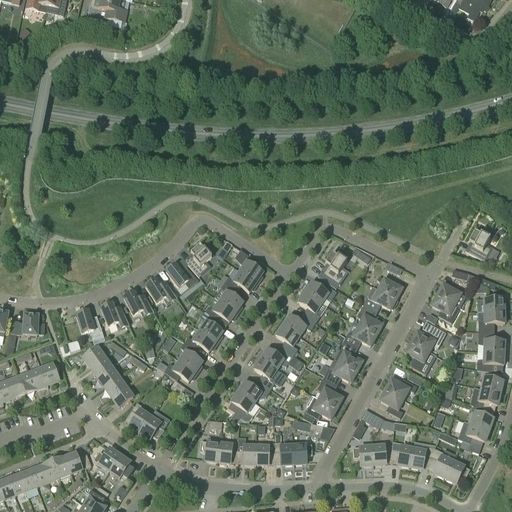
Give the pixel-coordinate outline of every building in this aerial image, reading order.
[(27,0),(25,11),(38,14),(40,7),(47,8),(48,0),(27,0)] [(48,0),(47,8),(53,10),(51,16),(63,19),(66,7),(60,6),(61,0),(48,0)] [(118,11),(120,2),(112,0),(100,0),(99,10),(105,12),(103,20),(125,25),(127,13),(118,11)] [(431,0),(430,2),(445,11),(451,0),(431,0)] [(489,7),(492,0),(481,0),(480,4),(472,0),(457,0),(455,5),(460,8),(458,12),(468,18),(466,22),(474,26),(479,15),(481,16),(489,7)] [(467,254),(465,253),(465,254),(485,265),(485,264),(484,264),(486,260),(493,264),(497,258),(489,254),(491,251),(486,249),(490,241),(480,236),(474,233),(468,244),(472,246),(467,254)] [(227,255),(232,248),(226,244),(222,251),(227,255)] [(204,251),(199,247),(190,255),(193,258),(185,264),(184,262),(183,263),(199,280),(198,279),(209,270),(205,265),(211,259),(204,251)] [(262,275),(251,268),(254,263),(240,253),(235,262),(243,269),(239,274),(258,287),(262,280),(260,279),(263,275),(262,274),(262,275)] [(337,258),(336,258),(332,255),(325,265),(328,267),(323,275),(321,274),(320,274),(339,287),(340,287),(339,286),(347,275),(342,271),(346,264),(337,258)] [(396,277),(399,271),(388,265),(385,272),(396,277)] [(174,268),(173,266),(165,271),(167,273),(165,274),(178,291),(185,286),(188,291),(198,284),(185,269),(180,273),(175,267),(174,268)] [(228,280),(224,285),(234,292),(238,287),(249,295),(248,295),(249,296),(251,292),(253,294),(258,287),(239,274),(233,283),(228,280)] [(466,283),(468,277),(456,274),(455,280),(466,283)] [(378,293),(396,302),(402,291),(401,291),(378,279),(376,283),(381,287),(378,293)] [(154,283),(153,281),(145,286),(146,288),(145,289),(156,306),(163,302),(166,307),(176,301),(165,285),(160,289),(156,282),(154,283)] [(490,292),(493,286),(481,281),(479,287),(490,292)] [(225,294),(219,304),(238,317),(242,310),(240,308),(243,305),(242,304),(242,305),(231,297),(234,292),(224,285),(220,291),(225,294)] [(305,295),(321,306),(325,301),(331,303),(336,295),(326,288),(323,293),(312,286),(312,285),(305,295)] [(460,310),(465,300),(443,288),(443,287),(437,298),(460,310)] [(390,313),(396,302),(378,293),(373,289),(369,296),(363,308),(374,314),(378,306),(389,312),(389,313),(390,313)] [(153,315),(148,305),(145,301),(144,298),(138,301),(134,294),(133,295),(132,293),(124,297),(125,299),(123,300),(133,319),(140,315),(143,320),(153,315)] [(321,306),(305,295),(298,306),(298,305),(309,313),(305,319),(315,326),(320,319),(319,319),(321,317),(320,313),(318,311),(321,306)] [(451,326),(456,317),(460,310),(437,298),(431,308),(431,309),(440,314),(443,315),(440,320),(451,326)] [(484,315),(506,314),(506,306),(504,306),(503,302),(483,303),(484,315)] [(110,306),(109,304),(101,307),(102,310),(100,310),(108,330),(115,327),(118,332),(129,328),(121,311),(115,313),(112,305),(110,306)] [(219,304),(213,313),(208,310),(204,315),(214,322),(217,317),(228,325),(229,326),(231,322),(233,323),(238,317),(219,304)] [(369,322),(374,314),(363,308),(357,319),(361,323),(358,329),(376,339),(382,328),(381,327),(381,328),(369,322)] [(87,313),(86,311),(77,314),(78,316),(76,317),(82,337),(90,335),(91,340),(99,338),(101,345),(105,344),(103,337),(96,319),(90,321),(88,313),(87,313)] [(478,335),(490,335),(490,326),(504,326),(504,322),(507,322),(506,314),(484,315),(484,326),(478,326),(478,335)] [(200,321),(205,324),(199,334),(218,346),(222,340),(220,338),(223,334),(222,334),(222,335),(211,327),(214,322),(204,315),(200,321)] [(35,318),(33,316),(28,316),(27,318),(24,317),(23,328),(18,328),(19,325),(11,323),(9,336),(16,337),(37,338),(38,318),(35,318)] [(315,326),(305,319),(300,326),(289,319),(290,318),(289,318),(282,328),(299,340),(305,330),(310,334),(315,326)] [(293,349),(299,340),(282,328),(275,339),(276,339),(287,346),(282,353),(293,360),(298,352),(293,349)] [(370,350),(376,339),(358,329),(353,339),(347,336),(343,344),(354,350),(358,343),(370,349),(369,350),(370,350)] [(199,334),(192,343),(187,340),(184,345),(194,352),(197,347),(208,355),(211,352),(213,353),(218,346),(199,334)] [(411,345),(428,355),(432,349),(438,351),(442,342),(432,336),(429,342),(417,335),(417,334),(411,345)] [(490,343),(490,335),(478,335),(478,347),(484,348),(483,355),(506,356),(506,348),(504,348),(504,344),(490,343)] [(350,358),(354,350),(343,344),(337,356),(341,360),(338,366),(356,375),(362,364),(361,364),(350,358)] [(116,354),(119,350),(113,345),(110,349),(116,354)] [(180,351),(185,354),(179,364),(197,376),(202,369),(200,368),(202,364),(201,364),(191,357),(194,352),(184,345),(180,351)] [(428,355),(413,347),(411,345),(405,357),(406,356),(413,360),(409,368),(425,378),(436,359),(428,355)] [(90,371),(104,361),(97,350),(83,361),(90,371)] [(119,350),(116,354),(123,359),(126,354),(119,350)] [(293,360),(282,353),(278,359),(267,352),(267,351),(260,361),(276,373),(280,368),(286,370),(293,360)] [(505,364),(506,356),(483,355),(483,362),(477,363),(476,373),(481,374),(489,375),(489,367),(503,368),(503,364),(505,364)] [(137,368),(140,364),(134,360),(131,364),(137,368)] [(97,381),(111,370),(104,361),(90,371),(97,381)] [(273,378),(276,373),(260,361),(253,372),(254,372),(265,379),(260,386),(270,392),(277,383),(273,378)] [(140,364),(137,368),(144,373),(147,369),(140,364)] [(179,364),(175,369),(169,367),(163,375),(164,376),(164,375),(175,383),(176,384),(177,384),(174,382),(177,377),(188,384),(188,385),(191,382),(193,383),(197,376),(179,364)] [(350,386),(356,375),(338,366),(335,371),(330,368),(323,381),(334,387),(338,379),(350,385),(349,386),(350,386)] [(41,372),(47,388),(59,384),(55,376),(56,376),(57,375),(58,374),(58,373),(58,372),(58,371),(58,370),(58,369),(57,368),(56,367),(55,367),(54,367),(53,367),(52,367),(41,372)] [(104,390),(118,380),(111,370),(97,381),(104,390)] [(164,376),(163,375),(157,371),(154,375),(161,380),(164,376)] [(36,392),(47,388),(41,372),(30,376),(36,392)] [(503,377),(489,375),(481,374),(480,380),(483,381),(481,392),(499,397),(502,385),(501,384),(503,377)] [(25,397),(36,392),(30,376),(19,380),(25,397)] [(410,377),(407,382),(412,385),(415,380),(410,377)] [(14,401),(25,397),(19,380),(7,385),(14,401)] [(111,400),(125,390),(118,380),(104,390),(111,400)] [(330,395),(334,387),(323,381),(317,392),(322,396),(318,402),(336,412),(342,401),(342,400),(341,401),(330,395)] [(385,393),(403,402),(408,392),(413,395),(417,390),(406,384),(403,389),(391,383),(392,382),(391,382),(385,393)] [(185,390),(176,384),(175,383),(170,390),(180,397),(185,390)] [(260,386),(256,392),(245,385),(245,384),(244,384),(237,395),(254,406),(258,400),(260,402),(264,401),(265,399),(265,400),(270,392),(260,386)] [(0,398),(3,405),(14,401),(7,385),(0,387),(0,398)] [(125,390),(111,400),(118,410),(132,400),(125,390)] [(469,408),(473,409),(481,411),(494,415),(495,408),(496,409),(499,397),(481,392),(473,391),(469,408)] [(397,412),(403,402),(385,393),(379,404),(380,404),(391,410),(389,415),(399,421),(403,415),(397,412)] [(248,415),(254,406),(237,395),(230,405),(231,405),(242,412),(239,417),(249,424),(253,419),(248,415)] [(318,402),(312,398),(306,408),(308,409),(304,415),(315,421),(318,416),(330,422),(329,423),(330,423),(336,412),(318,402)] [(139,435),(150,420),(140,413),(142,410),(137,406),(124,424),(130,427),(129,428),(139,435)] [(491,421),(494,415),(473,409),(471,414),(475,416),(470,427),(488,433),(493,422),(491,421)] [(379,431),(380,428),(383,423),(365,413),(360,422),(378,432),(379,431)] [(150,420),(139,435),(150,442),(152,439),(157,443),(163,433),(158,430),(160,427),(150,420)] [(309,433),(321,435),(319,442),(328,443),(335,431),(310,426),(293,423),(291,431),(309,435),(309,433)] [(484,445),(488,433),(470,427),(466,438),(463,436),(460,443),(468,446),(481,451),(483,445),(484,445)] [(256,449),(245,449),(245,441),(237,441),(237,453),(236,466),(243,466),(243,468),(255,468),(256,449)] [(236,466),(237,453),(233,453),(234,444),(222,442),(221,447),(219,446),(217,465),(229,467),(229,465),(236,466)] [(217,465),(219,446),(200,444),(199,455),(206,455),(205,464),(217,465)] [(275,455),(274,446),(256,445),(256,449),(255,468),(268,468),(268,467),(275,467),(275,455)] [(293,468),(292,449),(281,449),(280,445),(274,446),(275,455),(275,467),(281,467),(281,468),(293,468)] [(468,446),(466,452),(478,457),(481,451),(468,446)] [(409,470),(413,452),(401,450),(401,448),(396,447),(395,453),(392,453),(391,466),(397,467),(397,468),(409,470)] [(292,449),(293,468),(306,467),(305,459),(312,458),(311,448),(292,449)] [(391,466),(392,453),(392,448),(371,449),(373,468),(385,467),(385,466),(391,466)] [(360,469),(373,468),(371,449),(352,451),(353,461),(360,461),(360,469)] [(413,452),(409,470),(421,473),(422,471),(428,473),(435,452),(425,450),(424,454),(413,452)] [(109,474),(120,458),(109,451),(105,458),(99,455),(93,463),(109,474)] [(443,455),(435,452),(428,473),(433,475),(433,476),(444,482),(452,464),(455,458),(444,453),(443,455)] [(64,460),(70,477),(82,472),(75,456),(64,460)] [(85,471),(91,469),(86,457),(80,459),(85,471)] [(120,458),(109,474),(119,481),(121,478),(127,481),(133,472),(128,468),(130,465),(120,458)] [(59,481),(70,477),(64,460),(52,465),(59,481)] [(452,464),(444,482),(455,487),(459,479),(465,482),(469,473),(452,464)] [(48,486),(59,481),(52,465),(41,469),(48,486)] [(36,490),(48,486),(41,469),(30,473),(36,490)] [(25,494),(36,490),(30,473),(19,478),(25,494)] [(14,498),(25,494),(19,478),(8,482),(14,498)] [(73,486),(76,490),(82,485),(79,481),(73,486)] [(0,495),(3,503),(14,498),(8,482),(0,484),(0,495)] [(70,495),(76,490),(73,486),(66,491),(70,495)] [(95,495),(98,497),(105,502),(109,496),(98,489),(95,495)] [(98,497),(95,495),(89,491),(85,496),(89,499),(83,508),(88,511),(105,511),(106,510),(95,502),(98,497)] [(53,502),(56,506),(63,501),(59,497),(53,502)] [(50,511),(56,506),(53,502),(47,507),(50,511)]
